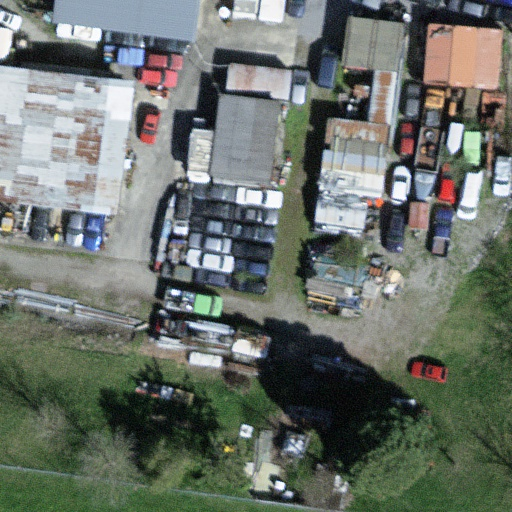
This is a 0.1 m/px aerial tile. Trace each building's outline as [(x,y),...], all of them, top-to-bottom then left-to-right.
[(66,0),(65,18),(202,34),(206,0),(66,0)] [(401,59),(404,9),(350,7),(348,56),(401,59)] [(503,76),(506,17),(427,13),(424,72),(503,76)] [(119,214),(134,91),(0,74),(0,181),(21,185),(19,201),(119,214)] [(273,173),(285,92),(221,83),(209,164),(273,173)]
